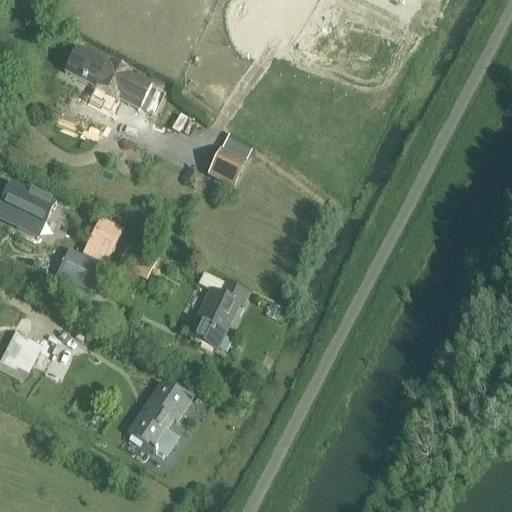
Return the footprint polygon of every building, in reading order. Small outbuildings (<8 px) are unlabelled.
[(336,11),(322,38),(361,59),(376,31),(369,28),(376,13),(354,1),(346,16),(336,11)] [(140,113),(152,89),(77,51),(64,75),(95,90),(87,107),(112,120),(120,104),(140,113)] [(234,191),(246,166),(252,156),(227,143),(221,154),(209,179),(234,191)] [(10,187),(0,207),(0,209),(20,220),(15,231),(37,242),(54,209),(10,187)] [(128,249),(118,270),(146,284),(157,264),(128,249)] [(69,255),(57,280),(91,296),(103,271),(69,255)] [(31,294),(37,282),(10,270),(5,282),(31,294)] [(249,299),(226,288),(217,284),(212,295),(189,342),(217,356),(239,309),(243,311),(249,299)] [(0,376),(23,387),(32,372),(44,377),(54,382),(70,352),(64,344),(73,329),(59,321),(49,338),(41,344),(38,350),(18,340),(14,338),(0,365),(0,376)] [(165,434),(177,418),(181,421),(191,407),(170,392),(163,388),(155,401),(129,438),(153,454),(166,463),(179,443),(165,434)]
